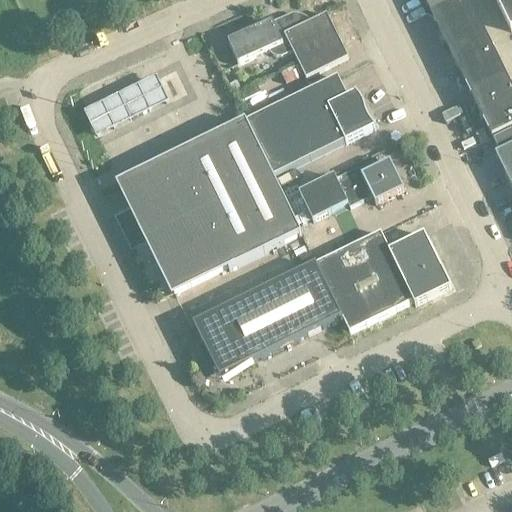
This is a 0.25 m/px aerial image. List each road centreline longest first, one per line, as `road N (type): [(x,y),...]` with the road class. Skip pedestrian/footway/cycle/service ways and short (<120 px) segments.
road 1 (unclassified): [(222,0),(54,78),(40,95),(41,115),(185,418),(207,433),(232,431),(508,294)]
road 2 (unclassified): [(365,0),(508,294)]
road 3 (unclassified): [(265,511),(511,390)]
road 4 (unclassified): [(150,511),(64,441),(0,410)]
road 5 (unclassified): [(0,412),(62,458),(101,511)]
